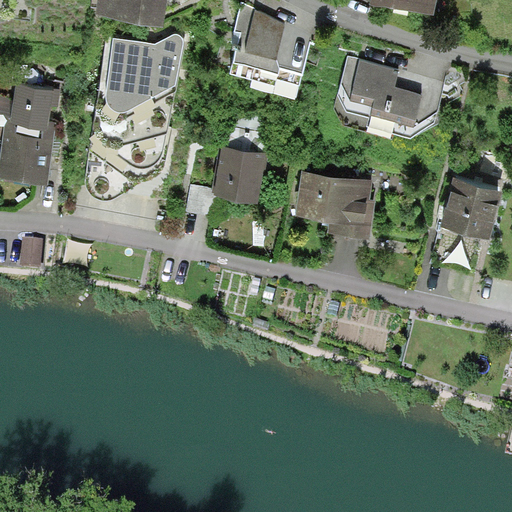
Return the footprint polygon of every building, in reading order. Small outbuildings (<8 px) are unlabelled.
[(103,0),(161,10),(162,0),(103,0)] [(394,0),(429,9),(431,0),(394,0)] [(313,31),(239,1),(232,37),(238,39),(230,67),(253,73),(252,78),(295,90),(300,68),(313,31)] [(164,161),(173,123),(169,122),(185,34),(182,29),(175,29),(154,39),(108,33),(104,54),(98,85),(86,176),(91,187),(102,196),(113,194),(133,184),(152,173),(164,161)] [(405,127),(417,88),(392,81),(394,67),(345,55),(335,79),(344,93),(365,97),(362,118),(405,127)] [(0,131),(0,170),(43,178),(60,87),(10,77),(0,131)] [(214,190),(260,197),(267,149),(222,142),(214,190)] [(328,229),(367,233),(373,176),(298,168),(293,216),(329,219),(328,229)] [(440,213),(488,227),(501,182),(453,168),(440,213)] [(15,266),(35,267),(37,240),(17,239),(15,266)]
